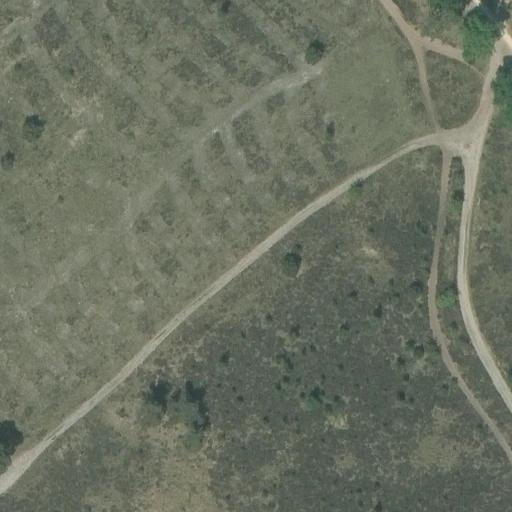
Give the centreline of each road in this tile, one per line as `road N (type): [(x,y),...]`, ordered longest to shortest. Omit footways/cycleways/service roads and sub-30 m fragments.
road 1 (track): [(476,138),(438,138),(395,156),(308,209),(0,491)]
road 2 (unknown): [(511,463),(432,331),(444,158),(413,37)]
road 3 (track): [(511,408),(465,316),(460,274),(476,138)]
road 4 (unknown): [(377,0),(413,37),(493,66)]
